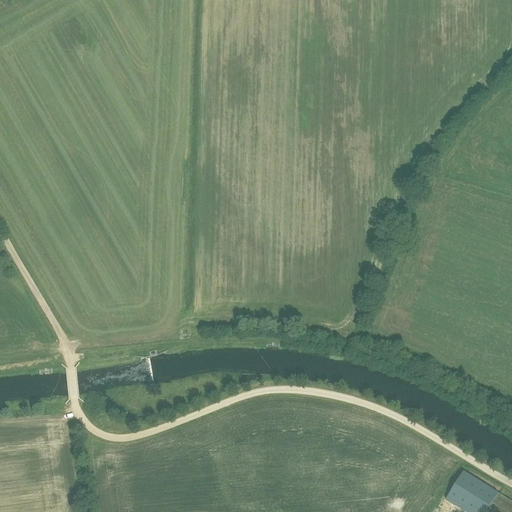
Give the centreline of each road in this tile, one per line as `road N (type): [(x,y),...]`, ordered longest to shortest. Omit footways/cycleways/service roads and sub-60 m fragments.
road 1 (track): [(74,406),(90,427),(121,439),(254,394),(299,391),(384,412),(499,477)]
road 2 (track): [(0,229),(66,344),(74,406)]
